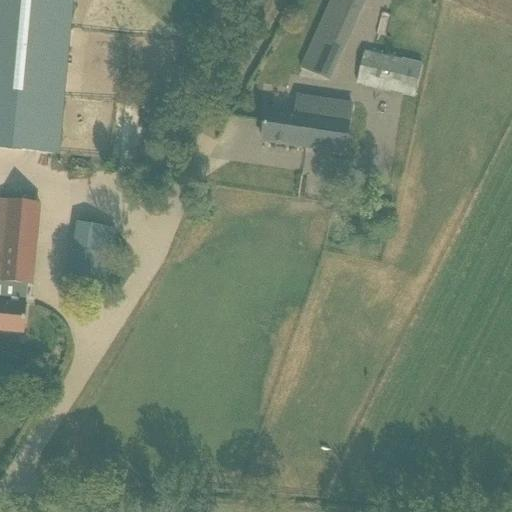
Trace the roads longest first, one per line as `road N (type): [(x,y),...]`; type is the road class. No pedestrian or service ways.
road 1 (unknown): [(0,499),(73,345),(45,272),(79,148),(61,60),(60,0)]
road 2 (tertiary): [(133,511),(0,501)]
